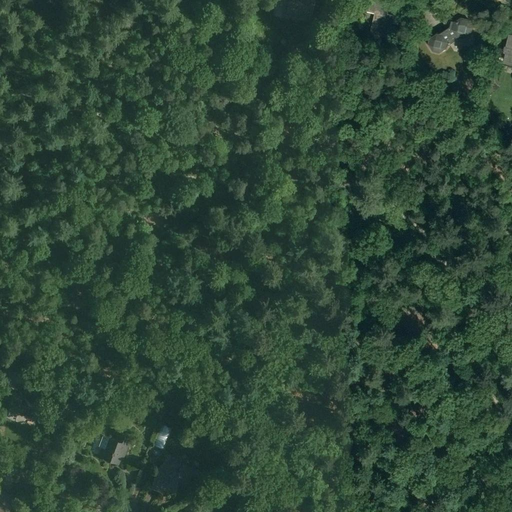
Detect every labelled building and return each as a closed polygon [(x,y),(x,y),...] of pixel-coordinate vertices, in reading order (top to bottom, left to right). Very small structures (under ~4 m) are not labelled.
[(274,0),(274,3),(275,3),(272,18),(293,22),(293,24),(299,25),(301,17),(310,19),(314,0),(274,0)] [(366,4),(366,7),(367,7),(366,11),(374,13),(370,33),(388,37),(393,15),(387,13),(390,1),(388,0),(368,0),(367,4),(366,4)] [(427,44),(432,52),(438,53),(446,49),(446,46),(459,38),(463,39),(471,34),(472,27),(467,19),(461,17),(453,22),(452,25),(438,33),(436,33),(429,38),(427,44)] [(511,33),(507,33),(504,46),(502,52),(502,53),(503,53),(504,54),(503,60),(511,62),(511,33)] [(28,380),(26,388),(41,391),(43,384),(28,380)] [(9,411),(32,416),(36,397),(14,392),(9,411)] [(169,421),(165,439),(175,441),(178,423),(169,421)] [(109,438),(105,448),(102,447),(99,456),(118,463),(120,457),(123,458),(130,439),(118,434),(115,440),(109,438)] [(160,465),(151,486),(161,491),(162,488),(173,493),(176,493),(180,483),(187,486),(191,476),(196,479),(200,471),(183,464),(182,466),(176,463),(177,459),(167,455),(162,466),(160,465)] [(0,511),(7,511),(12,495),(0,492),(0,511)] [(199,511),(222,511),(222,509),(219,510),(216,503),(208,506),(208,508),(199,511)]
